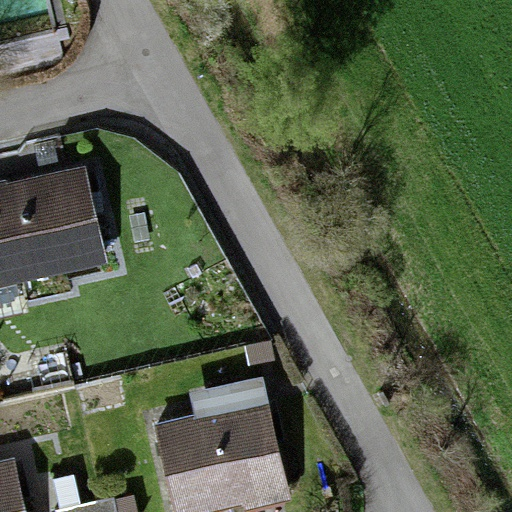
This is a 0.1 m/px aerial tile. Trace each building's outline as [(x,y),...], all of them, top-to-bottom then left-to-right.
[(0,197),(0,299),(115,273),(92,176),(0,197)] [(164,437),(180,511),(192,511),(292,491),(276,414),(164,437)] [(0,475),(0,511),(28,511),(20,471),(0,475)] [(94,498),(96,511),(118,511),(115,494),(94,498)] [(96,511),(94,498),(54,506),(55,511),(96,511)]
